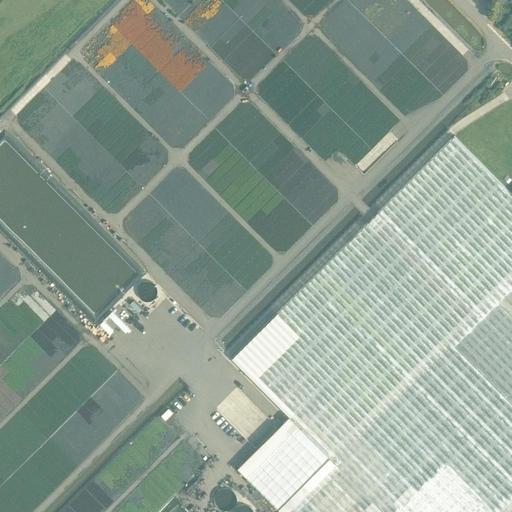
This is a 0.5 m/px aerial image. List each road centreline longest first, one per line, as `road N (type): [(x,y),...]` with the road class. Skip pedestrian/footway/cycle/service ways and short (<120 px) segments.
road 1 (unknown): [(497,40),(196,343),(191,362)]
road 2 (unknown): [(191,362),(212,362),(511,72)]
road 3 (unknown): [(46,511),(191,362)]
road 4 (unknown): [(108,511),(193,418)]
